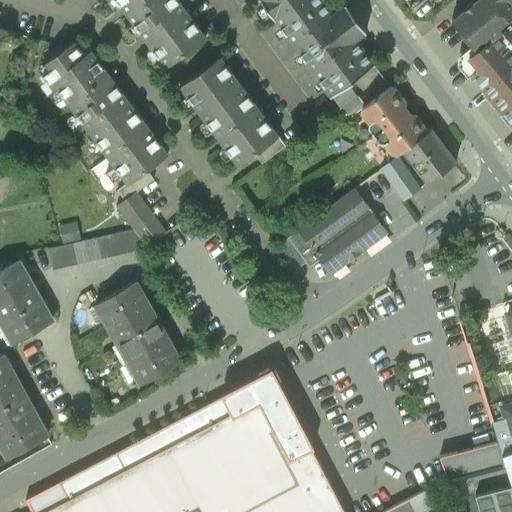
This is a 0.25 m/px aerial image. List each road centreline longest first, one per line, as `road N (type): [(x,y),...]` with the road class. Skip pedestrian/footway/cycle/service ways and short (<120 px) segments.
road 1 (residential): [(305,317),(100,32),(70,12),(22,0)]
road 2 (residential): [(0,496),(305,317)]
road 3 (residential): [(305,317),(511,187)]
road 4 (tertiary): [(371,0),(511,185)]
